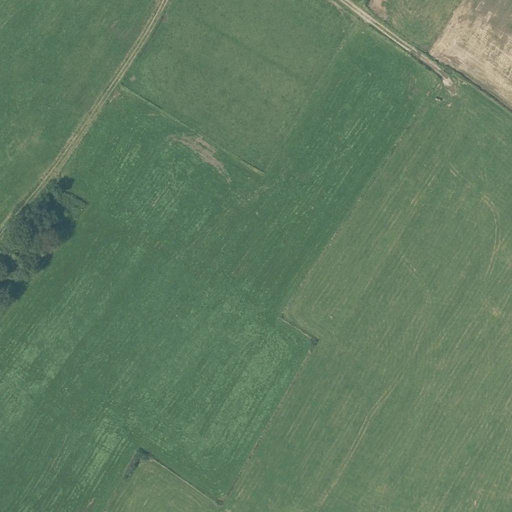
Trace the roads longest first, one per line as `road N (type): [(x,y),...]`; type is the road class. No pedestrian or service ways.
road 1 (track): [(0,237),(48,180),(166,0)]
road 2 (track): [(445,73),(338,0)]
